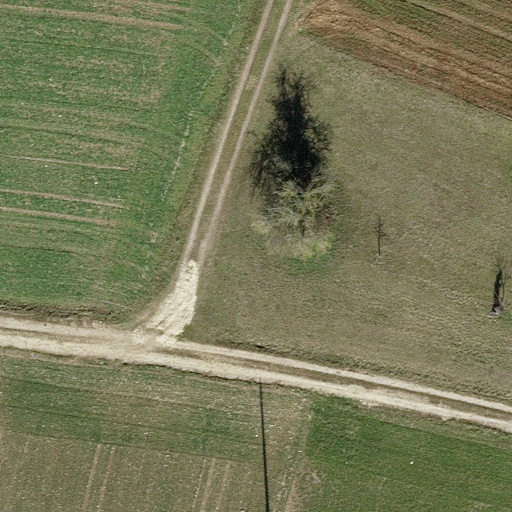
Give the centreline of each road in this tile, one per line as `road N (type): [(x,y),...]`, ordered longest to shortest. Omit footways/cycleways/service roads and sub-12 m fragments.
road 1 (track): [(0,334),(172,349),(511,427)]
road 2 (track): [(172,349),(294,0)]
